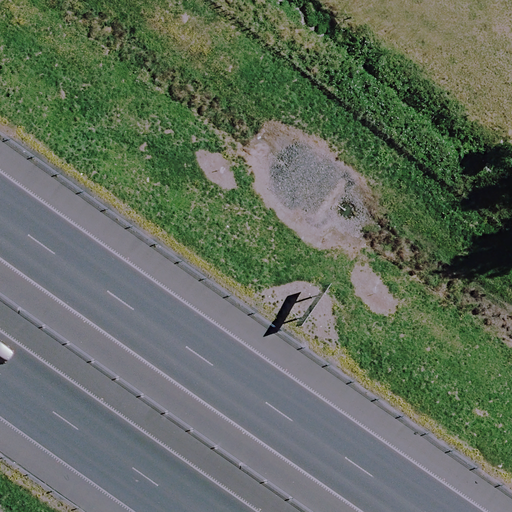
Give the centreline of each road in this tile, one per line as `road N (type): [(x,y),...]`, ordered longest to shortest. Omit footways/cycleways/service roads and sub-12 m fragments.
road 1 (motorway): [(0,216),(414,511)]
road 2 (motorway): [(185,511),(0,379)]
